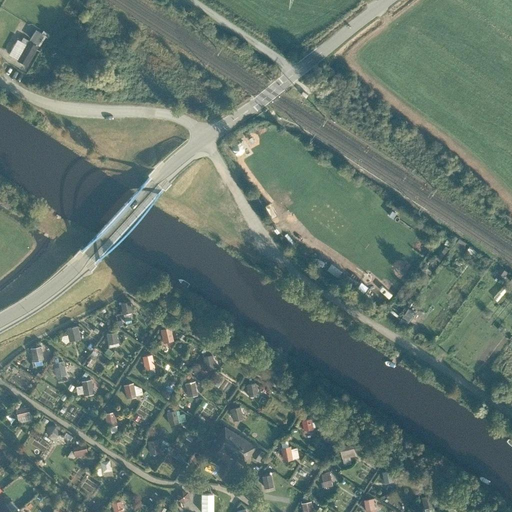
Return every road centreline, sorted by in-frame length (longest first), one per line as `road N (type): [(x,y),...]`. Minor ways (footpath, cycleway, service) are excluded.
road 1 (track): [(511,411),(277,253),(207,134),(169,115),(50,106),(0,81)]
road 2 (unclassified): [(207,134),(267,98),(391,0)]
road 3 (residential): [(90,248),(207,134)]
road 4 (track): [(191,0),(296,73)]
